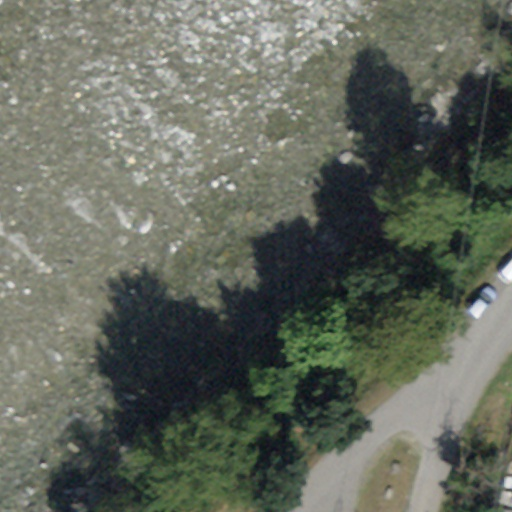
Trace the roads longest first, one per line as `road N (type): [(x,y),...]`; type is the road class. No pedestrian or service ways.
road 1 (unknown): [(504,351),(329,468),(288,511)]
road 2 (unclassified): [(511,337),(442,475),(436,511)]
